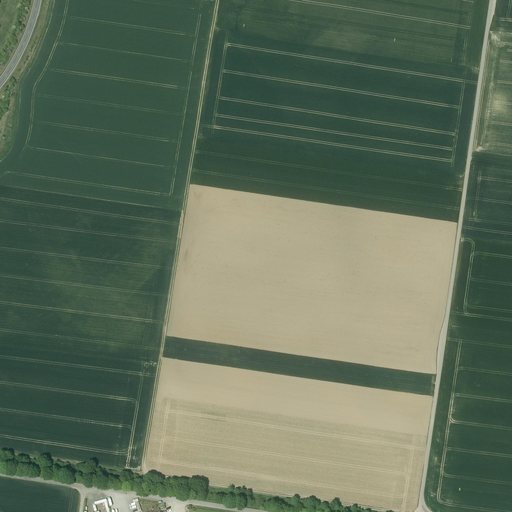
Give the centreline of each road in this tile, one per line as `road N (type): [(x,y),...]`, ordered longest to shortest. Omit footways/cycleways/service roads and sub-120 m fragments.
road 1 (track): [(219,0),(145,471),(0,452)]
road 2 (track): [(493,0),(419,511)]
road 3 (unclassified): [(260,511),(0,473)]
road 4 (track): [(145,471),(402,511)]
